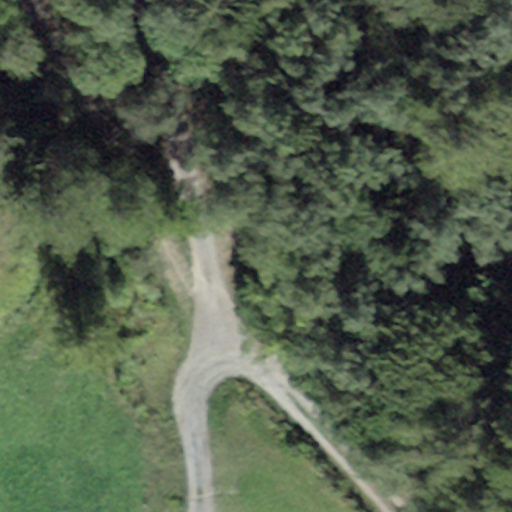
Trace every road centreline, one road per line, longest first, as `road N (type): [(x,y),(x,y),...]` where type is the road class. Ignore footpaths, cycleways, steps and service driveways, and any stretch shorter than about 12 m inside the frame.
road 1 (track): [(133,0),(222,353)]
road 2 (track): [(222,353),(268,369),(338,442),(387,511)]
road 3 (track): [(222,353),(192,383),(199,511)]
